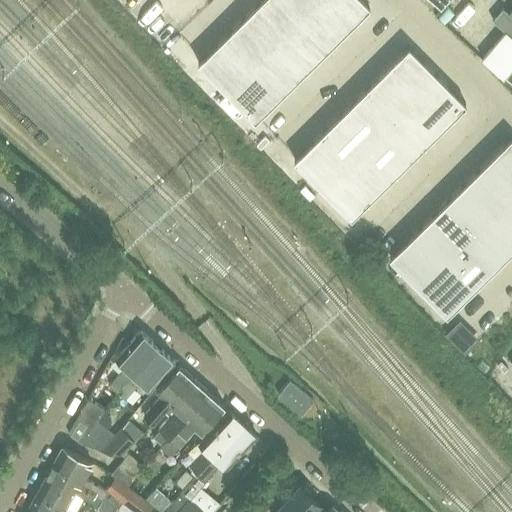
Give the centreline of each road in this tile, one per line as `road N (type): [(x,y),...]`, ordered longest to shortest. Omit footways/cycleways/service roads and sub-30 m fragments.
road 1 (residential): [(370,511),(124,290)]
road 2 (residential): [(0,510),(124,290)]
road 3 (unknown): [(398,5),(269,137)]
road 4 (residential): [(124,290),(0,184)]
